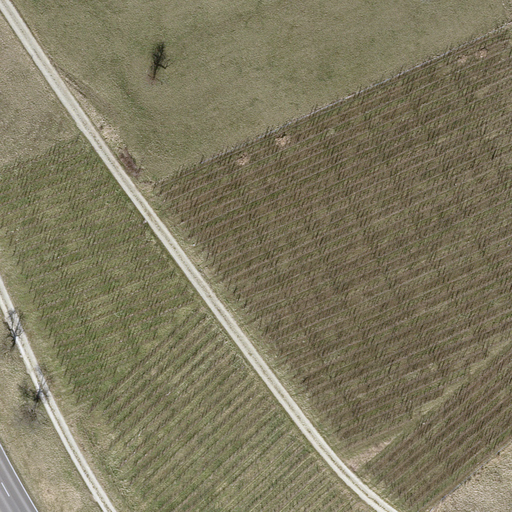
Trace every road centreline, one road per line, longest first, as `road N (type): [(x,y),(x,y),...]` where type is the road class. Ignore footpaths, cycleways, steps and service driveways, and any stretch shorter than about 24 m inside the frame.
road 1 (track): [(388,511),(331,462),(157,232),(4,0)]
road 2 (track): [(0,282),(40,382),(112,511)]
